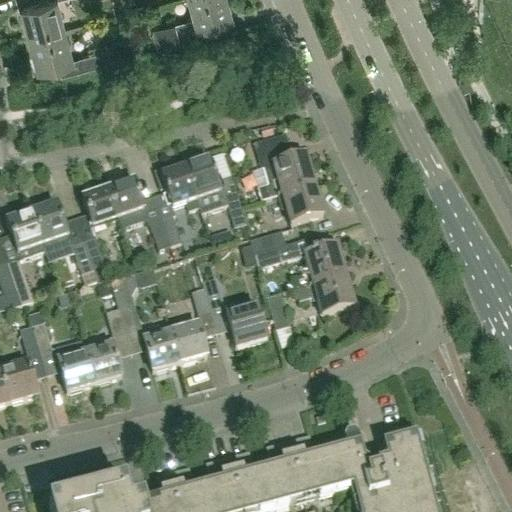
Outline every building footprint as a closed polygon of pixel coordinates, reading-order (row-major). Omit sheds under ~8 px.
[(65,30),(57,1),(58,1),(57,0),(56,0),(20,9),(20,11),(21,10),(28,40),(65,30)] [(232,19),(226,0),(188,0),(193,19),(157,28),(163,51),(214,37),(211,25),(232,19)] [(65,30),(28,40),(28,41),(34,65),(35,69),(35,71),(58,65),(73,61),(69,46),(65,30)] [(112,64),(108,51),(78,58),(81,73),(112,64)] [(272,134),(260,137),(262,144),(273,141),(272,134)] [(285,139),(254,148),(261,173),(263,173),(268,189),(257,192),(261,206),(281,200),(315,190),(306,160),(292,165),(285,139)] [(195,204),(198,212),(201,219),(227,210),(226,205),(237,202),(231,180),(217,185),(209,163),(185,171),(196,204),(195,204)] [(177,174),(175,168),(152,176),(161,199),(166,197),(171,213),(185,208),(188,216),(198,212),(195,204),(196,204),(185,171),(177,174)] [(143,215),(133,185),(107,194),(117,224),(143,215)] [(323,220),(315,190),(281,200),(290,230),(323,220)] [(117,224),(107,194),(82,203),(92,232),(117,224)] [(245,230),(237,202),(226,205),(227,210),(234,233),(245,230)] [(68,241),(56,208),(30,216),(42,250),(68,241)] [(42,250),(30,216),(7,225),(7,224),(5,225),(17,259),(20,258),(23,265),(45,257),(42,250)] [(172,221),(161,225),(170,251),(181,247),(172,221)] [(170,251),(161,225),(150,229),(158,255),(170,251)] [(250,246),(254,260),(284,251),(280,237),(250,246)] [(317,242),(284,251),(254,260),(258,274),(305,261),(305,260),(321,256),(317,242)] [(104,269),(95,243),(83,247),(92,273),(104,269)] [(92,273),(83,247),(72,251),(81,280),(93,276),(92,273)] [(338,251),(321,256),(305,260),(305,261),(309,277),(291,282),(295,295),(346,281),(338,251)] [(33,307),(18,265),(6,269),(16,297),(21,310),(33,307)] [(16,297),(6,269),(0,270),(0,289),(4,302),(16,297)] [(109,285),(117,314),(124,338),(137,335),(127,299),(134,287),(132,279),(109,285)] [(354,311),(346,281),(295,295),(298,307),(311,303),(312,307),(317,305),(321,321),(354,311)] [(214,284),(202,288),(211,318),(223,315),(214,284)] [(107,288),(95,291),(98,299),(103,303),(110,300),(107,288)] [(197,322),(211,318),(202,288),(201,288),(203,294),(190,298),(197,322)] [(289,331),(280,300),(266,304),(275,335),(289,331)] [(266,345),(256,311),(225,319),(235,354),(266,345)] [(124,338),(117,314),(104,318),(111,342),(124,338)] [(207,362),(198,329),(170,337),(179,370),(207,362)] [(44,331),(32,334),(39,359),(51,356),(44,331)] [(27,363),(39,359),(32,334),(32,335),(31,332),(19,335),(27,363)] [(179,370),(170,337),(142,345),(151,378),(179,370)] [(121,382),(112,349),(85,357),(94,389),(121,382)] [(94,389),(85,357),(57,365),(66,397),(94,389)] [(36,401),(26,366),(0,373),(0,383),(7,409),(36,401)] [(281,511),(289,510),(288,508),(302,504),(317,500),(318,503),(333,499),(349,495),(348,492),(354,491),(356,500),(358,505),(358,506),(359,511),(434,511),(432,501),(427,485),(425,486),(421,472),(417,457),(419,457),(415,440),(407,442),(382,449),(384,455),(386,464),(375,467),(376,475),(361,479),(355,459),(345,462),(345,459),(324,465),(304,470),(305,472),(295,475),(285,477),(284,475),(264,481),(243,486),(244,488),(234,491),(224,493),(224,492),(204,497),(183,502),(184,504),(174,507),(163,510),(163,508),(159,495),(127,504),(125,496),(117,499),(115,491),(54,507),(55,511),(281,511)] [(315,462),(309,441),(298,444),(304,465),(315,462)] [(304,465),(298,444),(287,446),(293,468),(304,465)] [(293,468),(287,446),(277,449),(283,470),(293,468)] [(283,470),(277,449),(266,452),(271,473),(283,470)] [(253,478),(248,457),(237,460),(242,481),(253,478)] [(242,481),(237,460),(226,463),(232,484),(242,481)] [(232,484),(226,463),(216,466),(222,487),(232,484)] [(222,487),(216,466),(205,468),(210,490),(222,487)] [(194,494),(188,473),(177,476),(183,497),(194,494)] [(183,497),(177,476),(166,479),(172,500),(183,497)] [(172,500),(166,479),(155,482),(159,495),(162,503),(172,500)]
